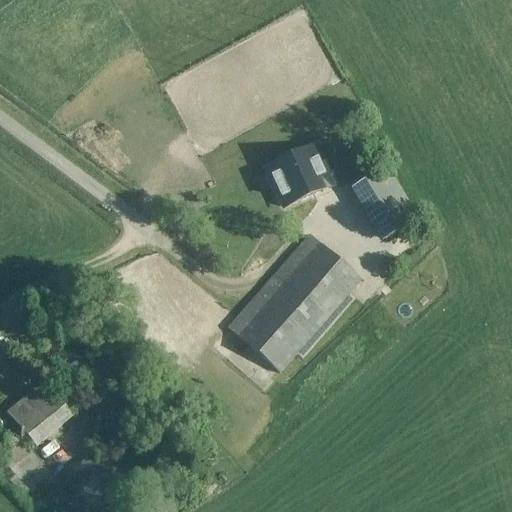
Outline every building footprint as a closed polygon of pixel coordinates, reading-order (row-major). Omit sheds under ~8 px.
[(313,150),(267,171),(277,194),(283,209),(294,204),(317,193),(317,194),(330,188),(313,150)] [(417,222),(386,170),(353,190),(384,241),(417,222)] [(309,238),(229,330),(280,374),(360,282),(309,238)] [(31,452),(34,449),(35,450),(72,419),(43,384),(6,414),(19,431),(0,447),(0,462),(26,494),(49,476),(31,452)] [(68,483),(41,506),(46,511),(119,511),(128,505),(90,458),(71,474),(65,479),(68,483)]
